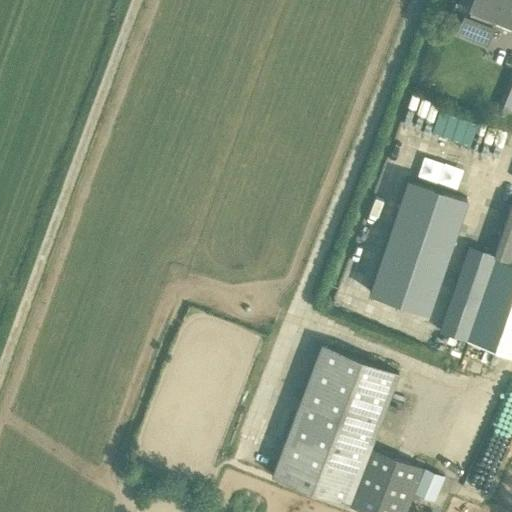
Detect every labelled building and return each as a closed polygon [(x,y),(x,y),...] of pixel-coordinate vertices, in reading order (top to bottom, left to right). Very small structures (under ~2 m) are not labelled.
[(455,32),(485,44),(493,26),(489,24),(492,17),(511,24),(511,0),(470,0),(468,7),(470,8),(467,16),(463,14),(455,32)] [(441,108),(435,129),(463,137),(469,116),(441,108)] [(407,177),(368,291),(428,311),(466,197),(407,177)] [(495,252),(494,253),(511,258),(511,199),(504,221),(495,252)] [(463,345),(494,253),(495,252),(468,243),(436,336),(463,345)] [(468,339),(511,353),(511,263),(495,258),(468,339)] [(272,472),(378,511),(402,511),(421,462),(369,443),(397,368),(321,339),(272,472)]
